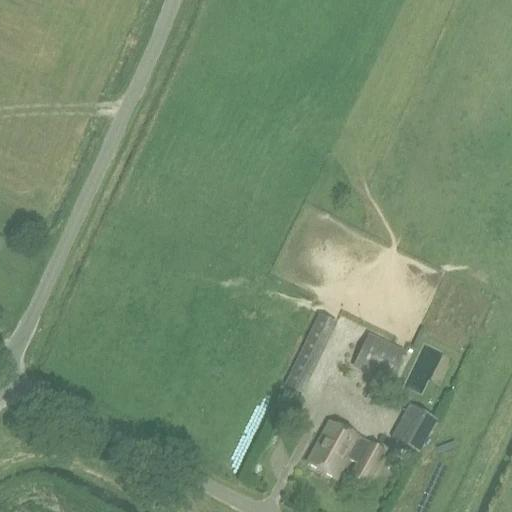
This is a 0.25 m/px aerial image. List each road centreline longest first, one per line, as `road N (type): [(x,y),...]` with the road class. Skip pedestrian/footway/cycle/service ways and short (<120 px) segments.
road 1 (unclassified): [(4,376),(172,0)]
road 2 (unclassified): [(260,511),(4,376)]
